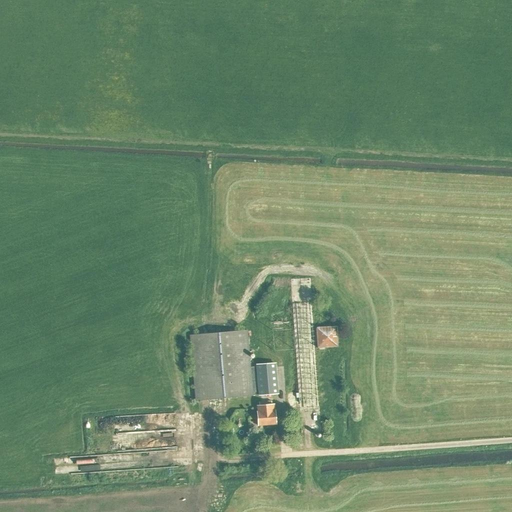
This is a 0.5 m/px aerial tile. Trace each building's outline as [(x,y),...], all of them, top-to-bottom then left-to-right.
[(298,393),(287,394),(288,409),(319,407),(312,302),(292,303),(298,393)] [(271,322),(274,351),(295,350),(292,321),(271,322)] [(342,346),(341,324),(320,325),(321,347),(342,346)] [(271,362),(253,364),(254,367),(251,367),(248,330),(190,335),(196,401),(277,393),(274,363),(271,363),(271,362)] [(259,403),(259,405),(257,405),(257,411),(256,412),(258,426),(276,424),(275,410),(274,410),(274,404),(271,404),(271,402),(259,403)]
